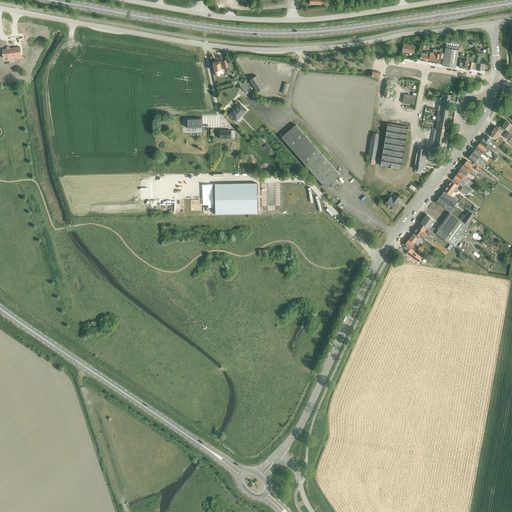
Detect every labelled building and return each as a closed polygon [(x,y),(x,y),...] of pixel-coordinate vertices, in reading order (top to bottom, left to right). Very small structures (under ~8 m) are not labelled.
[(413,54),(415,46),(412,45),(413,44),(410,43),(410,45),(405,44),(406,41),(404,40),(402,52),(413,54)] [(442,65),(442,66),(443,66),(455,68),(455,67),(458,50),(459,42),(446,40),(445,48),(442,65)] [(20,47),(2,49),(3,58),(12,57),(12,59),(22,58),(20,47)] [(443,59),(444,49),(440,49),(439,50),(433,49),(432,53),(426,52),(426,54),(421,53),(419,60),(439,64),(440,58),(443,59)] [(467,69),(469,57),(469,55),(467,54),(466,59),(467,59),(466,60),(459,59),(458,67),(467,69)] [(475,58),(474,62),(477,63),(476,70),(482,71),(483,64),(479,63),(480,57),(480,55),(476,55),(475,56),(475,58)] [(217,74),(222,73),(220,61),(212,63),(213,65),(212,65),(212,67),(213,67),(215,75),(217,75),(217,74)] [(257,92),(264,88),(256,76),(249,80),(257,92)] [(386,78),(385,87),(394,88),(395,80),(386,78)] [(280,82),(278,92),(283,94),(286,83),(280,82)] [(247,91),(250,89),(246,84),(241,87),(244,93),(245,92),(247,91)] [(236,122),(247,111),(240,103),(234,110),(235,111),(230,115),(236,122)] [(196,118),(187,118),(187,128),(202,128),(201,118),(196,118)] [(434,130),(444,132),(446,122),(445,122),(437,120),(436,129),(434,129),(434,130)] [(511,124),(506,120),(501,126),(508,131),(507,131),(510,134),(511,131),(511,124)] [(408,127),(391,124),(387,123),(380,165),(387,166),(387,167),(393,168),(401,169),(408,127)] [(334,178),(339,174),(296,124),(281,137),(324,187),(329,183),(334,188),(339,184),(334,178)] [(498,128),(495,126),(489,134),(495,139),(502,131),(502,132),(504,129),(500,126),(498,128)] [(233,138),(233,130),(219,130),(219,138),(233,138)] [(506,131),(502,136),(507,140),(511,135),(506,131)] [(373,164),(378,134),(372,133),(367,163),(373,164)] [(488,143),(492,138),(487,135),(484,138),(483,138),(480,142),(493,152),(495,149),(488,143)] [(488,150),(485,148),(479,143),(475,148),(484,154),(488,150)] [(266,144),(263,147),(268,152),(271,149),(266,144)] [(471,153),(483,162),(485,163),(486,161),(483,159),(483,158),(479,156),(481,153),(475,149),(471,153)] [(483,162),(471,153),(468,158),(474,163),(478,165),(480,167),(483,162)] [(463,165),(469,169),(471,166),(479,171),(481,169),(473,163),(472,164),(467,160),(463,165)] [(470,169),(469,169),(463,165),(459,170),(466,175),(468,172),(475,177),(476,174),(470,169)] [(458,171),(455,175),(461,179),(464,182),(467,177),(458,171)] [(471,189),(464,184),(465,183),(464,182),(461,179),(455,175),(452,180),(462,187),(469,192),(471,189)] [(448,186),(444,190),(450,195),(454,190),(457,192),(459,190),(456,188),(455,188),(457,185),(451,181),(448,186)] [(215,214),(257,213),(257,183),(214,184),(215,214)] [(469,192),(462,187),(460,191),(466,196),(469,192)] [(443,191),(435,202),(447,211),(449,212),(452,208),(457,202),(457,201),(443,191)] [(398,203),(401,200),(394,194),(391,198),(390,197),(385,204),(394,211),(399,204),(398,203)] [(467,225),(473,215),(469,212),(466,216),(463,214),(459,219),(467,225)] [(437,231),(435,233),(453,246),(458,238),(459,236),(467,225),(466,225),(467,225),(459,219),(451,214),(450,213),(437,231)] [(426,214),(421,223),(435,233),(437,231),(434,228),(433,229),(429,226),(434,220),(426,214)] [(421,223),(417,227),(423,232),(426,229),(428,231),(428,233),(430,234),(431,233),(435,236),(436,234),(435,233),(421,223)] [(418,236),(423,239),(425,236),(431,241),(432,239),(423,232),(417,227),(414,232),(418,236)] [(414,232),(408,239),(414,243),(417,245),(420,241),(422,238),(418,236),(414,232)] [(408,239),(405,245),(410,249),(414,243),(408,239)] [(409,251),(406,254),(415,260),(419,262),(422,258),(419,256),(410,250),(409,251)] [(463,261),(465,259),(466,257),(461,253),(458,258),(463,261)]
